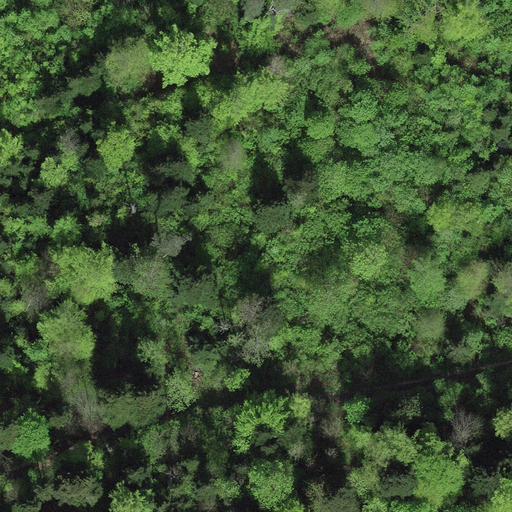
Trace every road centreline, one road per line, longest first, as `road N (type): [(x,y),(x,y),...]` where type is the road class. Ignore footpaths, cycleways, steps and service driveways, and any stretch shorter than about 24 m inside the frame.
road 1 (track): [(0,140),(103,104),(168,92),(245,58),(503,0)]
road 2 (track): [(0,469),(151,422),(256,400),(511,363)]
road 3 (track): [(246,511),(322,492),(474,428),(511,422)]
